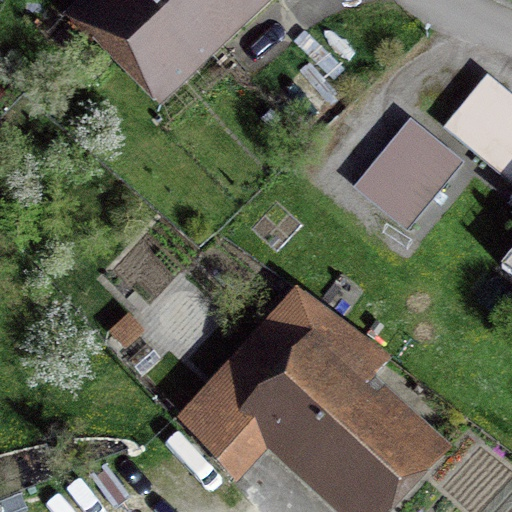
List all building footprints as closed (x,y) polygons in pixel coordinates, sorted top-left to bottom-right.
[(235,0),(88,0),(70,18),(89,38),(103,25),(154,77),(235,0)] [(511,106),(493,91),(462,129),(511,170),(511,106)] [(445,157),(400,120),(359,170),(404,206),(445,157)] [(511,241),(461,303),(511,344),(511,241)] [(371,511),(380,511),(426,463),(355,398),(386,363),(299,298),(184,423),(219,462),(263,413),(371,511)]
